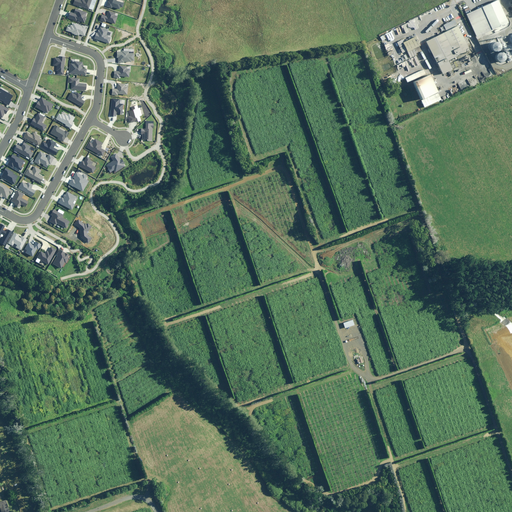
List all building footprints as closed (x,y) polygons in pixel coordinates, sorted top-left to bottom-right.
[(73,0),(72,4),(87,9),(90,0),(73,0)] [(495,1),(465,15),(476,38),(506,25),(495,1)] [(120,10),(111,7),(109,13),(105,11),(103,17),(111,20),(112,17),(117,19),(120,10)] [(86,12),(74,8),(72,13),(74,13),(74,14),(68,12),(68,14),(66,18),(75,21),(75,20),(83,22),(83,21),(84,21),(86,17),(84,16),(86,12)] [(66,26),(64,30),(70,32),(70,33),(72,34),(75,35),(77,36),(78,34),(81,35),(83,36),(85,29),(84,28),(84,27),(81,25),(80,26),(72,23),(71,25),(69,25),(68,27),(66,26)] [(99,26),(96,36),(111,41),(113,33),(111,32),(111,30),(110,29),(111,26),(102,23),(101,27),(99,26)] [(456,25),(424,42),(442,74),(451,69),(446,60),(469,48),(456,25)] [(415,32),(403,39),(408,48),(420,41),(415,32)] [(492,51),(493,51),(494,52),(495,52),(496,52),(497,51),(498,51),(498,50),(499,49),(500,48),(500,47),(500,46),(499,45),(499,44),(498,43),(497,42),(496,42),(495,42),(494,42),(493,42),(492,42),(491,43),(490,44),(490,45),(490,46),(490,47),(490,48),(490,49),(491,50),(492,51)] [(504,42),(501,44),(508,62),(511,60),(504,42)] [(120,56),(120,60),(132,60),(132,58),(136,58),(136,51),(131,51),(131,49),(119,49),(119,56),(120,56)] [(497,61),(497,62),(499,62),(500,62),(501,62),(502,61),(503,60),(504,60),(504,59),(504,58),(504,57),(504,56),(504,55),(503,54),(503,53),(502,53),(501,52),(500,52),(499,52),(498,52),(497,52),(496,53),(496,54),(495,54),(495,55),(494,56),(494,57),(494,58),(495,58),(495,59),(495,60),(496,61),(497,61)] [(57,58),(53,57),(52,65),(55,66),(55,70),(56,71),(56,74),(62,75),(64,57),(61,56),(58,56),(57,58)] [(73,64),(70,64),(69,73),(85,74),(85,72),(85,69),(81,69),(81,67),(82,67),(83,64),(81,64),(82,62),(73,61),(73,64)] [(116,68),(115,74),(121,74),(122,72),(131,73),(132,66),(128,66),(129,63),(121,62),(120,69),(116,68)] [(425,74),(423,70),(405,78),(407,83),(425,74)] [(429,73),(412,81),(424,105),(441,97),(429,73)] [(78,79),(69,78),(68,83),(70,83),(70,89),(84,91),(85,87),(85,84),(78,83),(78,79)] [(113,86),(113,92),(119,92),(120,91),(128,91),(129,81),(119,80),(119,86),(113,86)] [(37,87),(35,91),(48,97),(49,92),(37,87)] [(14,95),(1,88),(0,88),(0,99),(4,102),(4,103),(9,106),(10,104),(12,100),(11,100),(14,95)] [(70,92),(66,99),(80,107),(84,101),(82,100),(80,99),(80,97),(81,95),(76,92),(75,95),(70,92)] [(121,96),(113,96),(112,113),(118,113),(118,111),(123,111),(124,101),(121,101),(121,96)] [(36,101),(33,106),(45,113),(47,111),(48,111),(52,104),(40,97),(39,99),(38,102),(36,101)] [(5,110),(7,111),(8,109),(8,107),(0,102),(0,114),(2,115),(5,111),(4,111),(5,110)] [(139,106),(139,104),(130,106),(132,113),(129,114),(131,120),(142,118),(141,113),(143,112),(141,106),(139,106)] [(44,117),(37,113),(34,119),(32,118),(31,120),(29,124),(42,131),(45,125),(40,123),(44,117)] [(152,131),(152,121),(146,121),(146,127),(141,126),(141,137),(147,137),(147,138),(151,138),(151,131),(152,131)] [(54,125),(49,133),(57,137),(56,139),(62,142),(63,139),(64,137),(65,138),(68,133),(64,131),(63,131),(58,128),(58,127),(54,125)] [(23,134),(22,137),(37,145),(38,144),(39,144),(41,139),(38,138),(39,136),(32,132),(31,134),(25,131),(23,134)] [(91,139),(88,145),(102,153),(106,147),(102,145),(103,143),(102,142),(103,140),(94,135),(92,139),(91,139)] [(46,144),(42,142),(39,147),(54,155),(57,150),(55,149),(52,147),(55,143),(48,139),(46,144)] [(16,144),(13,149),(29,159),(32,153),(29,151),(30,150),(28,149),(29,146),(22,142),(20,147),(18,145),(16,144)] [(45,154),(39,151),(33,162),(38,164),(39,163),(42,164),(42,166),(46,168),(48,164),(49,164),(51,161),(53,157),(47,154),(45,157),(44,156),(45,154)] [(113,168),(115,170),(124,163),(121,160),(122,159),(117,151),(111,155),(113,158),(106,163),(108,166),(107,167),(110,170),(113,168)] [(83,158),(80,163),(93,171),(97,164),(93,162),(94,160),(90,157),(91,156),(87,154),(85,159),(83,158)] [(24,174),(39,182),(40,180),(42,177),(37,175),(40,170),(33,166),(30,171),(27,169),(24,174)] [(12,172),(4,168),(2,171),(2,172),(1,174),(0,176),(0,177),(13,185),(15,181),(14,181),(16,176),(11,173),(12,172)] [(76,168),(69,182),(83,189),(89,178),(88,177),(89,174),(83,171),(76,168)] [(6,186),(0,182),(0,196),(1,195),(3,197),(5,198),(8,193),(10,194),(12,191),(6,187),(6,186)] [(20,182),(17,188),(31,196),(34,191),(32,189),(30,188),(31,187),(30,186),(31,185),(27,182),(25,184),(20,182)] [(77,194),(67,189),(64,193),(65,193),(64,196),(63,195),(60,201),(72,207),(75,202),(74,201),(77,194)] [(16,190),(10,201),(13,203),(14,203),(13,204),(18,207),(19,204),(24,207),(27,201),(20,198),(23,194),(16,190)] [(62,215),(52,209),(49,214),(51,216),(50,217),(48,221),(55,225),(56,223),(65,228),(68,221),(61,217),(62,215)] [(6,224),(2,222),(0,225),(0,232),(1,233),(2,231),(6,233),(3,239),(7,241),(14,229),(10,227),(9,229),(4,227),(6,224)] [(20,232),(16,230),(10,240),(14,243),(16,240),(20,242),(18,245),(22,247),(28,237),(24,235),(23,236),(19,233),(20,232)] [(29,247),(27,250),(35,254),(42,241),(37,238),(35,242),(30,240),(27,246),(29,247)] [(49,262),(57,247),(52,244),(49,249),(48,248),(46,251),(42,249),(38,255),(49,262)] [(69,252),(61,247),(58,253),(53,262),(62,266),(68,256),(67,255),(69,252)] [(354,325),(352,320),(343,323),(345,328),(354,325)] [(9,511),(5,499),(0,500),(0,508),(1,511),(9,511)]
